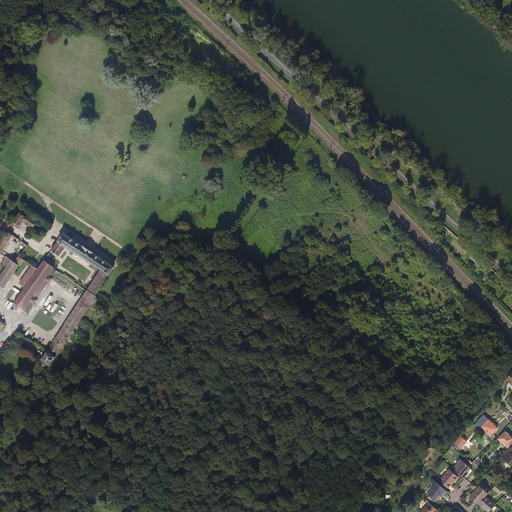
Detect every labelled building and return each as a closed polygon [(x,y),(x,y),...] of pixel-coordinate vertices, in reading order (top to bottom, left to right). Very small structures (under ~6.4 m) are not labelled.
[(27,218),(19,213),(13,221),(20,226),(23,221),(32,228),(37,221),(28,215),(27,218)] [(0,256),(4,250),(13,235),(9,232),(6,233),(0,242),(0,331),(0,332),(4,326),(3,323),(0,320),(0,256)] [(101,270),(87,291),(96,296),(95,295),(109,275),(115,267),(83,246),(63,233),(58,241),(52,251),(59,256),(66,246),(101,270)] [(20,266),(24,260),(20,257),(19,256),(14,262),(7,257),(3,264),(6,266),(0,276),(0,286),(4,289),(19,265),(20,266)] [(51,277),(56,271),(56,270),(53,268),(54,267),(45,261),(38,270),(25,288),(14,303),(28,313),(33,306),(33,305),(40,296),(39,296),(48,283),(49,284),(53,279),(51,277)] [(25,288),(38,270),(32,266),(19,284),(25,288)] [(86,312),(96,296),(87,291),(87,292),(60,332),(47,351),(56,357),(58,353),(74,329),(77,331),(88,314),(86,312)] [(50,366),(56,357),(47,351),(41,360),(50,366)] [(490,435),(497,428),(489,419),(486,422),(484,420),(480,424),(482,426),(490,435)] [(505,446),(508,443),(511,439),(511,437),(505,431),(498,439),(505,446)] [(460,436),(455,444),(462,449),(467,441),(460,436)] [(511,448),(511,447),(499,460),(503,463),(505,460),(511,466),(511,453),(511,452),(511,448)] [(457,462),(452,467),(455,470),(463,461),(459,458),(456,461),(457,462)] [(481,466),(474,460),(472,462),(479,468),(481,466)] [(463,461),(455,470),(464,478),(467,474),(466,473),(471,468),(463,461)] [(449,469),(439,480),(448,487),(451,484),(450,484),(453,480),(455,481),(459,477),(449,469)] [(443,496),(447,491),(436,481),(431,486),(433,488),(428,494),(435,501),(441,495),(443,496)] [(499,494),(503,489),(498,484),(497,483),(493,488),(499,494)] [(470,496),(479,504),(486,496),(490,491),(485,486),(482,488),(479,486),(470,496)] [(479,504),(488,511),(489,511),(494,506),(490,502),(491,501),(486,496),(479,504)]
